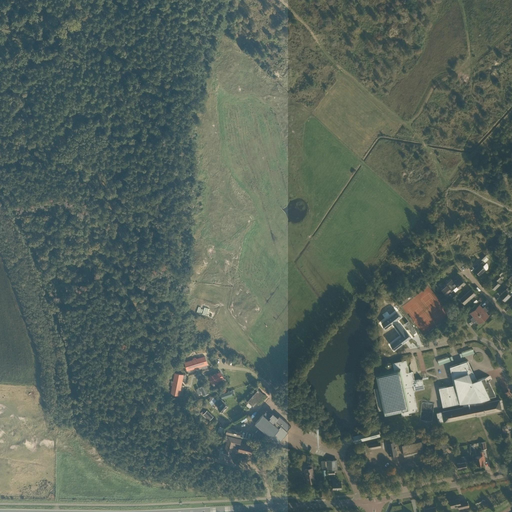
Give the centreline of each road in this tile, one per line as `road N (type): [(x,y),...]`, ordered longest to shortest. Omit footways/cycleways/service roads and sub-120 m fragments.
road 1 (track): [(259,471),(187,452),(147,398),(145,325),(117,232),(98,181),(66,151)]
road 2 (secondary): [(167,511),(360,502)]
road 3 (residential): [(263,408),(270,405),(339,456),(360,502)]
road 4 (tertiary): [(373,501),(511,472)]
